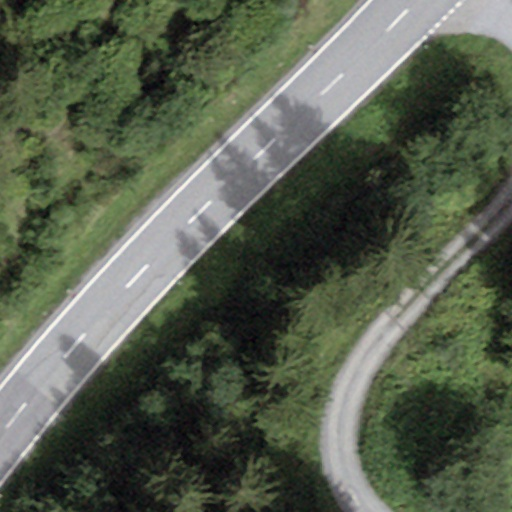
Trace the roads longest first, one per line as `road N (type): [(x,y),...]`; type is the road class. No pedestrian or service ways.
road 1 (secondary): [(414,0),(134,281),(0,437)]
road 2 (track): [(365,511),(342,462),(340,427),(351,387),(372,351),(511,194)]
